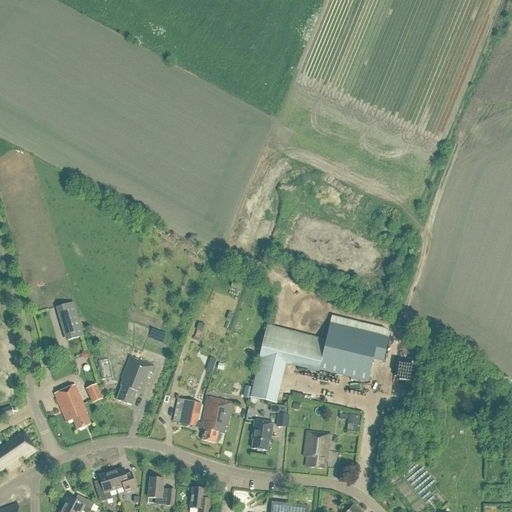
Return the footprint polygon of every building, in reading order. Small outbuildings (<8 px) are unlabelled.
[(58,308),(67,341),(83,337),(73,304),(58,308)] [(196,331),(193,340),(198,342),(202,333),(205,325),(198,323),(196,331)] [(383,362),(389,340),(379,336),(331,324),(327,341),(267,327),(260,359),(261,359),(251,399),(269,404),(279,363),(319,373),(320,372),(368,384),(374,360),(383,362)] [(83,359),(84,360),(86,360),(87,359),(88,358),(89,358),(89,357),(89,356),(89,355),(89,354),(88,353),(88,352),(87,352),(86,351),(85,351),(84,352),(83,352),(82,353),(82,354),(81,354),(81,355),(81,356),(81,357),(82,358),(82,359),(83,359)] [(110,353),(103,376),(113,378),(119,356),(110,353)] [(143,396),(154,367),(130,358),(119,387),(122,388),(116,402),(131,407),(136,393),(143,396)] [(210,358),(208,364),(214,366),(216,361),(210,358)] [(201,374),(197,389),(204,391),(208,376),(201,374)] [(91,425),(86,414),(87,414),(75,386),(55,394),(67,422),(73,420),(77,431),(91,425)] [(92,404),(102,400),(96,386),(86,389),(92,404)] [(252,388),(246,387),(243,399),(249,400),(252,388)] [(203,422),(227,428),(233,404),(208,399),(203,422)] [(196,428),(197,424),(201,405),(179,400),(173,423),(196,428)] [(0,417),(13,414),(11,408),(0,411),(0,417)] [(278,415),(277,428),(287,429),(288,416),(278,415)] [(359,426),(360,417),(349,415),(347,425),(359,426)] [(226,435),(227,428),(203,422),(202,425),(197,424),(196,428),(204,430),(202,441),(216,444),(218,433),(226,435)] [(270,443),(273,424),(255,422),(252,441),(253,441),(252,450),(267,452),(269,443),(270,443)] [(9,443),(20,458),(22,456),(25,459),(36,452),(24,433),(9,443)] [(328,461),(332,436),(307,433),(304,458),(308,458),(306,468),(324,471),(326,461),(328,461)] [(0,449),(0,458),(6,468),(9,473),(20,465),(17,460),(20,458),(9,443),(0,449)] [(111,473),(116,490),(123,488),(125,493),(136,490),(132,476),(126,478),(123,469),(111,473)] [(110,492),(116,490),(111,473),(99,477),(101,484),(95,486),(100,504),(112,500),(110,492)] [(168,494),(162,493),(163,480),(150,479),(148,499),(155,500),(155,506),(173,508),(175,492),(168,491),(168,494)] [(209,511),(210,504),(204,504),(205,491),(192,489),(189,511),(209,511)] [(250,490),(231,490),(230,510),(249,510),(250,490)] [(63,510),(67,511),(81,511),(82,511),(90,511),(94,505),(78,496),(75,501),(68,498),(68,500),(66,500),(65,503),(65,505),(63,510)]
